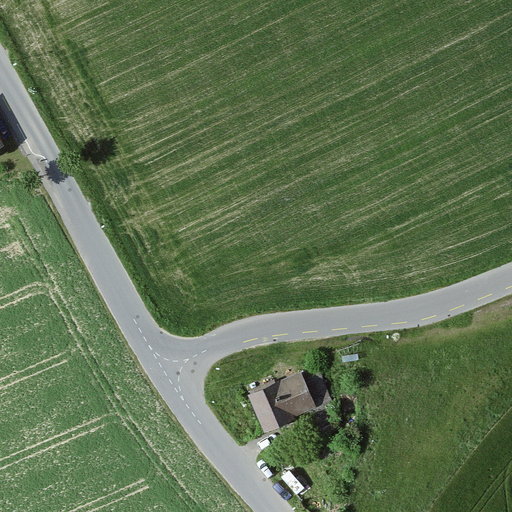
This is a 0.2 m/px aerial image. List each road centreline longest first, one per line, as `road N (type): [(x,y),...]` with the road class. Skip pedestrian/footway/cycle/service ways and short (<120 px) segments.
road 1 (unclassified): [(511,277),(419,309),(244,331),(165,372)]
road 2 (tertiary): [(0,66),(165,372)]
road 3 (tertiary): [(165,372),(272,511)]
